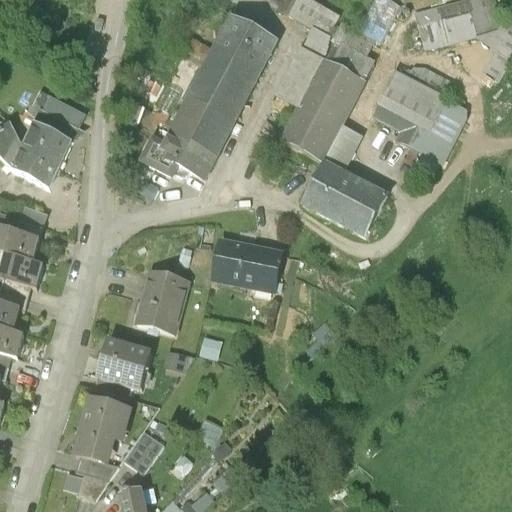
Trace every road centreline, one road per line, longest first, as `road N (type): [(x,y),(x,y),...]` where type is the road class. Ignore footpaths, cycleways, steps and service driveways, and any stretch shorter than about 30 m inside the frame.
road 1 (residential): [(19,511),(132,0)]
road 2 (track): [(290,210),(347,249),(374,255),(478,145),(511,142)]
